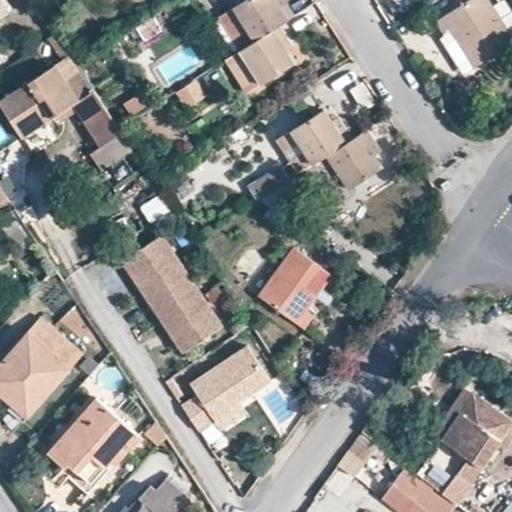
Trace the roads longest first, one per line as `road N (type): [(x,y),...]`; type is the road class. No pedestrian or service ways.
road 1 (residential): [(486,219),(273,511)]
road 2 (residential): [(445,158),(344,0)]
